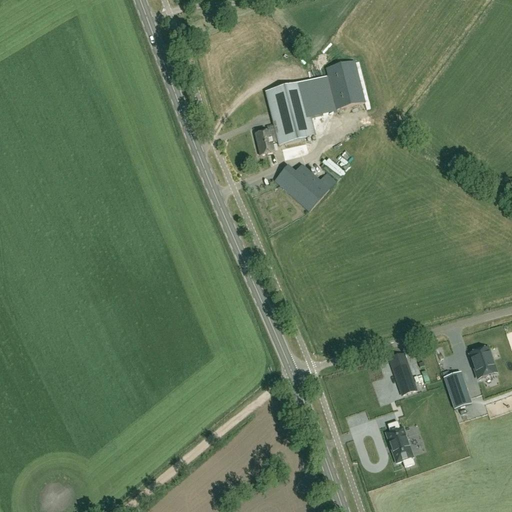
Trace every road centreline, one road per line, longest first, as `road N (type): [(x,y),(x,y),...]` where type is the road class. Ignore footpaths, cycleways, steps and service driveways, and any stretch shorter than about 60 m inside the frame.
road 1 (primary): [(293,376),(139,0)]
road 2 (unclassified): [(511,310),(293,376)]
road 3 (track): [(125,511),(293,376)]
road 4 (primary): [(343,511),(293,376)]
road 5 (track): [(147,21),(182,8),(274,0)]
